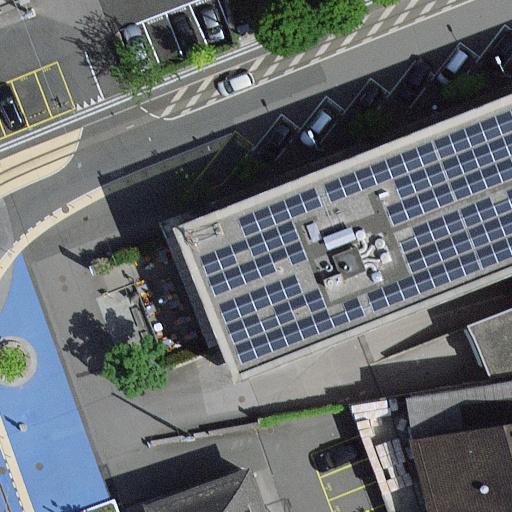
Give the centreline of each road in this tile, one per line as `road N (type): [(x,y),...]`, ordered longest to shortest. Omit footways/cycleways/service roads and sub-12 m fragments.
road 1 (residential): [(511,0),(127,156)]
road 2 (residential): [(63,0),(127,156)]
road 3 (residential): [(127,156),(0,224)]
